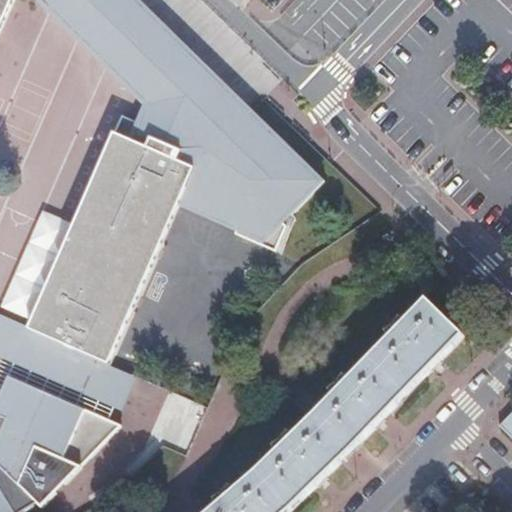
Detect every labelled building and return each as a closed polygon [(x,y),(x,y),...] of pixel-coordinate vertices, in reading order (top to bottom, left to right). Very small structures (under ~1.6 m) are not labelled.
[(123,116),(31,328),(30,331),(111,366),(112,363),(188,189),(198,199),(214,209),(227,215),(241,221),(236,234),(276,251),(288,225),(284,223),(325,181),(291,147),(288,149),(283,144),(285,142),(251,109),(246,114),(236,104),(228,98),(218,92),(205,87),(196,84),(187,82),(189,61),(125,0),(0,0),(0,32),(14,0),(52,0),(50,6),(84,20),(79,32),(113,46),(108,58),(141,72),(136,84),(154,91),(149,100),(147,109),(147,119),(149,128),(123,116)] [(286,511),(316,484),(319,486),(327,480),(325,476),(340,462),(374,429),(377,432),(386,423),(383,420),(431,370),(434,374),(443,365),(440,362),(463,337),(425,300),(407,321),(400,318),(397,324),(400,328),(398,331),(395,327),(387,335),(390,339),(352,381),(344,376),(340,384),(345,388),(342,390),(340,388),(329,393),(333,398),(294,437),(287,433),(284,441),(286,445),(284,446),(282,442),(272,446),(276,454),(235,492),(229,487),(224,495),(228,499),(225,501),(222,497),(213,502),(217,509),(213,511),(286,511)] [(0,399),(10,377),(110,421),(115,408),(123,411),(139,375),(112,363),(111,366),(30,331),(31,328),(24,325),(0,315),(0,399)] [(0,511),(27,511),(39,505),(43,509),(58,494),(53,488),(56,480),(67,485),(123,426),(110,421),(10,377),(0,399),(0,511)] [(511,416),(501,428),(511,438),(511,416)]
